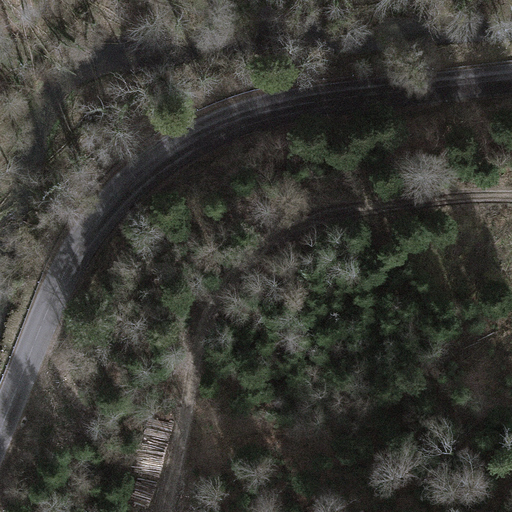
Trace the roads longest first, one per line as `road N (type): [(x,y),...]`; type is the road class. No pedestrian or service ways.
road 1 (secondary): [(511,76),(282,106),(200,135),(137,176),(91,233),(0,420)]
road 2 (track): [(511,192),(325,220),(259,278),(190,381),(150,511)]
